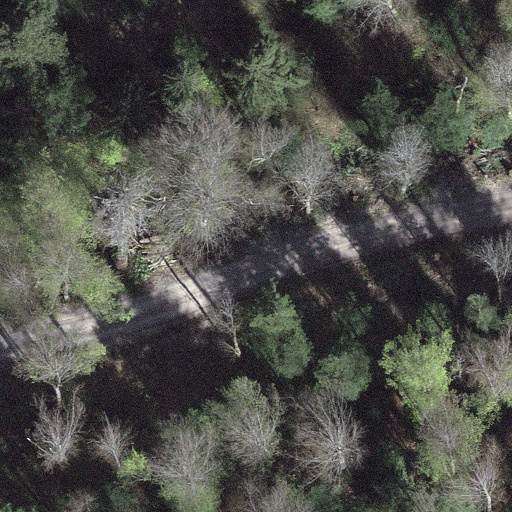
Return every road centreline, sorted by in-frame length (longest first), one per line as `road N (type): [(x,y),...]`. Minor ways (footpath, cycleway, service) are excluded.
road 1 (track): [(0,345),(113,339),(298,249),(511,204)]
road 2 (track): [(0,108),(177,0)]
